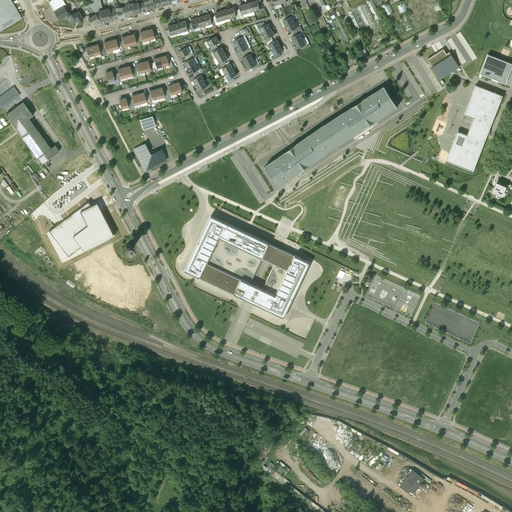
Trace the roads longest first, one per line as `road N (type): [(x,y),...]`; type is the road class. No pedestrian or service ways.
road 1 (unclassified): [(468,0),(447,29),(121,199)]
road 2 (tertiary): [(121,199),(196,337),(307,381)]
road 3 (unclassified): [(474,354),(350,295),(307,381)]
road 4 (tertiary): [(45,50),(121,199)]
road 5 (tertiary): [(307,381),(440,429)]
